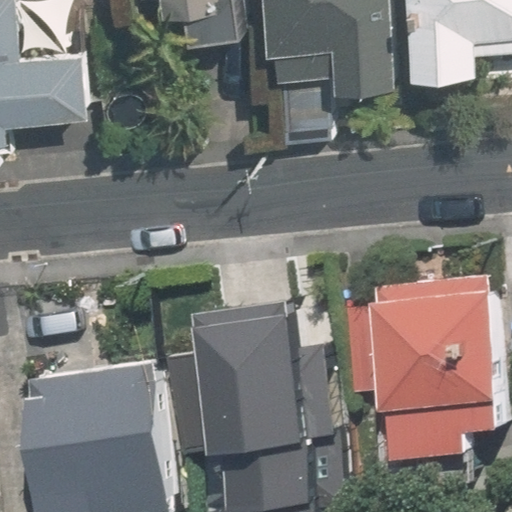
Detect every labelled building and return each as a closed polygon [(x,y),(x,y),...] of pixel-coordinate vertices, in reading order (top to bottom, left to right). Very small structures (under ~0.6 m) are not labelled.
[(21,0),(0,0),(0,128),(21,127),(19,107),(103,98),(96,33),(26,41),(21,0)] [(256,0),(190,0),(194,31),(259,23),(256,0)] [(400,0),(279,0),(283,68),(404,61),(400,0)] [(511,0),(428,0),(431,57),(511,53),(511,0)] [(511,388),(511,344),(501,259),(386,274),(390,300),(355,305),(365,386),(388,383),(391,404),(511,388)] [(304,291),(217,304),(243,486),(227,488),(230,511),(353,511),(327,332),(311,335),(304,291)] [(60,511),(181,511),(162,350),(43,364),(60,511)]
